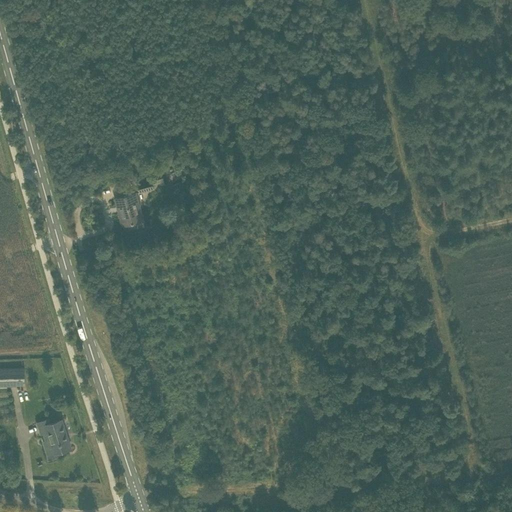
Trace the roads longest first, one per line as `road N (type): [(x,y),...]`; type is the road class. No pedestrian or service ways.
road 1 (track): [(428,235),(474,442),(326,486),(141,497)]
road 2 (primary): [(141,497),(65,275),(0,41)]
road 3 (track): [(369,0),(428,235)]
